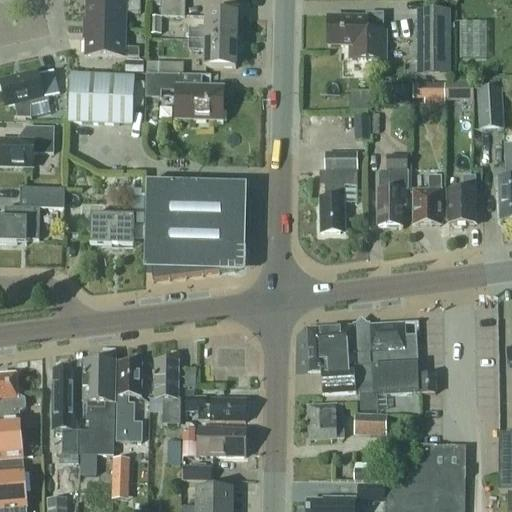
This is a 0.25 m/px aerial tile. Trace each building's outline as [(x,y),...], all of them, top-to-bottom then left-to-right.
[(86,5),(86,31),(126,32),(126,15),(140,15),(140,0),(116,0),(117,5),(86,5)] [(185,8),(161,7),(160,19),(185,19),(185,8)] [(418,78),(450,78),(450,13),(418,13),(418,78)] [(366,21),(328,21),(328,48),(352,48),(352,62),(383,62),(384,15),(366,15),(366,21)] [(189,32),(189,42),(236,44),(237,17),(206,16),(206,32),(189,32)] [(151,20),(150,36),(160,37),(161,27),(157,27),(157,20),(151,20)] [(86,31),(86,32),(85,58),(139,60),(139,50),(125,50),(126,32),(86,31)] [(236,44),(189,42),(189,53),(205,54),(205,70),(235,70),(236,44)] [(143,75),(143,63),(125,63),(125,75),(143,75)] [(159,77),(183,77),(183,65),(159,65),(147,64),(147,76),(159,77)] [(38,78),(37,74),(0,82),(0,84),(6,110),(14,108),(17,120),(30,120),(30,104),(43,101),(59,97),(54,74),(38,78)] [(70,77),(68,125),(132,128),(135,80),(70,77)] [(201,90),(201,78),(159,77),(147,77),(147,98),(159,98),(159,91),(167,91),(176,91),(176,94),(176,122),(222,123),(223,91),(201,90)] [(501,83),(475,85),(476,92),(478,133),(504,131),(501,91),(501,83)] [(463,98),(473,98),(473,84),(463,84),(463,98)] [(414,102),(446,102),(446,87),(414,86),(414,102)] [(377,107),(409,107),(409,88),(377,87),(377,107)] [(356,91),(355,111),(373,111),(374,92),(356,91)] [(356,119),(357,131),(369,131),(368,119),(356,119)] [(53,157),(54,130),(26,129),(26,143),(0,142),(0,168),(33,170),(34,156),(53,157)] [(497,181),(494,184),(494,191),(498,194),(500,223),(511,222),(511,146),(504,147),(506,181),(497,181)] [(357,155),(324,156),(325,201),(320,201),(321,236),(345,235),(344,205),(358,205),(357,155)] [(378,229),(402,229),(402,207),(406,207),(406,193),(406,158),(387,158),(387,192),(378,192),(378,229)] [(414,194),(414,228),(440,228),(440,179),(428,179),(428,194),(414,194)] [(448,194),(449,228),(474,228),(474,179),(463,179),(463,194),(448,194)] [(133,227),(134,219),(121,219),(121,214),(103,214),(103,218),(91,218),(90,248),(133,250),(133,241),(145,242),(144,273),(151,273),(152,285),(234,274),(233,266),(244,265),(244,257),(249,257),(250,203),(246,203),(247,188),(146,185),(145,228),(133,227)] [(20,210),(5,210),(5,222),(0,221),(0,246),(26,247),(26,243),(39,243),(40,211),(64,212),(64,192),(20,191),(20,210)] [(321,373),(322,397),(355,395),(358,395),(358,399),(358,414),(377,413),(376,398),(385,397),(419,395),(418,373),(416,337),(406,338),(405,326),(370,329),(353,330),(307,332),(310,374),(321,373)] [(155,401),(163,402),(162,427),(181,427),(182,401),(177,401),(178,364),(155,363),(155,401)] [(78,458),(79,458),(90,458),(113,459),(115,405),(114,405),(115,383),(115,373),(115,365),(84,364),(83,405),(87,405),(87,424),(89,424),(89,434),(79,434),(78,458)] [(118,373),(115,373),(115,383),(118,383),(117,408),(116,428),(128,428),(129,408),(128,408),(128,400),(141,400),(142,366),(119,365),(118,373)] [(73,388),(73,373),(55,373),(55,388),(53,388),(53,406),(53,433),(63,433),(63,458),(78,458),(78,434),(72,434),(72,407),(74,407),(74,389),(73,388)] [(0,511),(26,511),(27,511),(20,421),(18,421),(18,413),(19,413),(24,410),(23,402),(18,401),(16,377),(0,378),(0,511)] [(420,378),(421,396),(435,396),(435,378),(420,378)] [(211,424),(245,425),(246,403),(211,402),(211,413),(206,413),(206,400),(186,400),(186,414),(199,414),(199,423),(211,424)] [(307,409),(308,443),(331,442),(344,441),(342,408),(330,409),(330,408),(307,409)] [(354,416),(353,438),(386,439),(386,417),(354,416)] [(211,459),(245,460),(245,442),(237,442),(237,433),(199,432),(199,457),(211,458),(211,459)] [(508,495),(511,494),(511,438),(499,439),(499,495),(508,495)] [(385,505),(384,511),(464,511),(465,472),(433,471),(434,449),(420,449),(420,471),(395,471),(395,485),(385,485),(385,487),(385,505)] [(112,484),(128,484),(129,462),(112,461),(112,484)] [(354,483),(370,483),(370,465),(354,465),(354,483)] [(183,483),(213,484),(214,468),(183,468),(183,483)] [(357,486),(357,505),(385,505),(385,487),(357,486)] [(197,510),(181,510),(180,511),(231,511),(231,492),(197,491),(197,510)] [(354,511),(354,501),(324,500),(324,503),(307,503),(307,511),(354,511)] [(66,511),(66,502),(46,502),(46,511),(66,511)]
